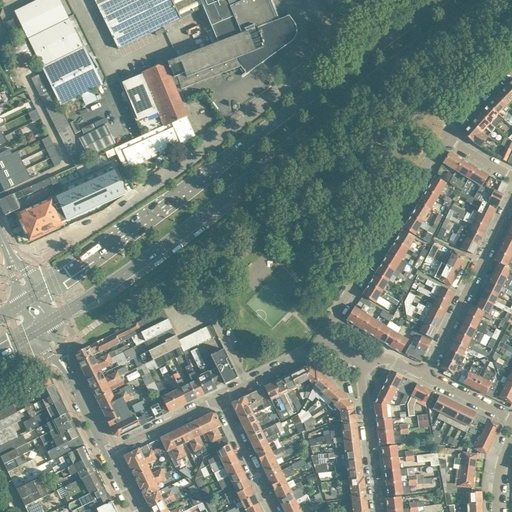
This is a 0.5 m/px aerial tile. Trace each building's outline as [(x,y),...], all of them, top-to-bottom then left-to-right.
[(37,0),(14,12),(28,39),(68,19),(59,0),(37,0)] [(170,0),(109,0),(97,6),(101,14),(107,27),(118,49),(180,19),(170,0)] [(218,42),(241,34),(226,0),(170,0),(180,19),(203,8),(218,42)] [(226,0),(241,34),(279,20),(270,0),(226,0)] [(293,26),(293,25),(287,17),(279,20),(241,34),(218,42),(196,50),(141,71),(141,72),(141,73),(141,72),(163,126),(171,123),(187,116),(171,78),(173,77),(174,78),(177,76),(181,87),(180,87),(181,89),(240,66),(245,73),(242,75),(243,76),(290,41),(291,40),(292,39),(293,38),(293,37),(294,36),(294,35),(294,34),(295,33),(295,32),(295,31),(295,30),(294,29),(294,28),(294,27),(293,26)] [(68,19),(28,39),(42,67),(82,47),(68,19)] [(8,33),(4,36),(10,47),(14,44),(8,33)] [(59,106),(102,85),(84,46),(82,47),(42,67),(44,73),(43,73),(47,81),(52,91),(56,101),(59,106)] [(164,126),(163,126),(141,72),(141,73),(142,75),(139,76),(138,74),(119,82),(141,136),(142,136),(164,126)] [(35,87),(47,81),(43,73),(31,79),(35,87)] [(52,91),(47,81),(35,87),(40,97),(52,91)] [(511,93),(505,87),(501,92),(500,93),(498,95),(497,96),(496,96),(506,106),(510,102),(511,103),(511,93)] [(40,97),(45,106),(56,101),(52,91),(40,97)] [(506,106),(496,96),(496,97),(495,97),(487,105),(501,118),(506,113),(510,109),(506,106)] [(61,109),(59,106),(56,101),(45,106),(49,115),(61,109)] [(501,118),(487,105),(479,115),(495,128),(498,124),(503,119),(501,118)] [(49,115),(53,124),(65,118),(61,109),(49,115)] [(495,128),(479,115),(471,124),(482,135),(487,137),(495,128)] [(187,117),(187,116),(171,123),(180,142),(180,141),(181,143),(183,142),(184,144),(194,139),(193,137),(195,137),(186,117),(187,117)] [(53,124),(58,133),(69,127),(65,118),(53,124)] [(180,142),(171,123),(163,126),(164,126),(142,136),(141,136),(106,153),(108,158),(117,154),(123,167),(124,167),(122,165),(128,162),(129,165),(180,142)] [(482,135),(471,124),(462,133),(472,142),(481,148),(487,137),(482,135)] [(106,125),(79,139),(88,157),(115,143),(106,125)] [(58,133),(62,141),(74,136),(69,127),(58,133)] [(13,132),(5,136),(7,140),(15,136),(13,132)] [(76,140),(74,136),(62,141),(66,150),(78,144),(76,140)] [(66,150),(71,160),(83,154),(78,144),(66,150)] [(505,147),(500,159),(506,162),(511,150),(505,147)] [(0,161),(12,155),(10,149),(0,154),(0,161)] [(463,160),(450,152),(443,163),(451,168),(456,171),(463,160)] [(12,155),(0,161),(0,172),(21,162),(16,153),(12,155)] [(83,155),(83,154),(71,160),(75,167),(87,161),(83,155)] [(456,171),(469,179),(476,168),(463,160),(456,171)] [(21,162),(0,172),(0,183),(25,171),(21,162)] [(481,186),(488,175),(476,168),(469,179),(480,186),(481,186)] [(60,195),(52,199),(63,223),(67,221),(125,195),(124,191),(114,170),(60,195)] [(25,171),(0,183),(0,193),(10,189),(30,179),(25,171)] [(449,183),(453,175),(448,172),(444,180),(449,183)] [(462,191),(465,186),(467,184),(453,175),(449,183),(452,185),(462,191)] [(55,176),(0,200),(0,203),(6,215),(5,215),(5,216),(21,209),(17,200),(52,184),(55,193),(62,190),(55,176)] [(435,177),(427,190),(439,197),(442,191),(446,184),(435,177)] [(508,185),(501,182),(497,191),(494,190),(491,195),(484,192),(484,191),(483,191),(478,201),(487,205),(488,203),(497,207),(508,185)] [(481,186),(474,199),(478,201),(483,191),(484,188),(481,186)] [(427,190),(419,202),(431,210),(439,197),(427,190)] [(480,208),(478,212),(491,219),(496,209),(487,205),(478,201),(474,199),(470,196),(461,192),(459,196),(454,197),(454,198),(461,202),(463,200),(467,202),(480,208)] [(447,196),(444,200),(451,204),(453,200),(447,196)] [(51,199),(18,214),(21,221),(20,221),(26,234),(27,233),(30,240),(63,225),(51,199)] [(442,205),(449,209),(451,204),(444,200),(442,205)] [(419,202),(411,215),(423,222),(431,210),(419,202)] [(459,214),(487,227),(491,219),(478,212),(473,210),(471,215),(467,213),(453,206),(451,210),(454,211),(459,214)] [(449,213),(446,219),(450,220),(454,211),(451,210),(449,213)] [(438,214),(434,223),(437,225),(440,219),(442,216),(438,214)] [(483,236),(487,227),(459,214),(458,217),(472,224),(470,229),(483,236)] [(411,215),(403,228),(415,235),(420,227),(427,232),(433,235),(435,230),(423,222),(411,215)] [(459,230),(458,230),(456,234),(456,235),(465,239),(465,238),(479,245),(483,236),(470,229),(461,225),(459,230)] [(445,229),(442,228),(437,237),(443,240),(447,230),(445,229)] [(415,239),(402,230),(395,241),(409,249),(415,239)] [(427,232),(423,240),(429,243),(433,235),(427,232)] [(511,235),(507,233),(502,242),(511,247),(511,235)] [(474,255),(479,245),(465,238),(465,239),(456,235),(452,244),(474,255)] [(389,252),(402,260),(409,249),(395,241),(389,252)] [(511,247),(502,242),(498,251),(511,258),(511,257),(511,247)] [(433,245),(428,256),(432,258),(433,259),(439,248),(433,245)] [(424,259),(428,251),(424,248),(419,256),(424,259)] [(458,271),(465,257),(465,256),(451,249),(449,255),(451,256),(448,261),(442,258),(440,262),(441,263),(458,271)] [(493,261),(497,263),(511,269),(511,258),(498,251),(493,261)] [(405,267),(407,263),(402,260),(389,252),(382,263),(400,273),(401,274),(405,267)] [(409,264),(413,267),(417,269),(422,265),(424,259),(419,256),(415,262),(411,260),(409,264)] [(376,273),(389,281),(393,274),(398,277),(400,273),(382,263),(376,273)] [(451,286),(458,271),(441,263),(434,278),(451,286)] [(511,269),(497,263),(493,271),(511,280),(511,278),(511,269)] [(406,271),(403,275),(407,278),(413,281),(415,277),(409,273),(406,271)] [(493,271),(489,280),(511,291),(511,286),(509,285),(511,280),(493,271)] [(323,281),(335,288),(336,289),(340,281),(327,273),(323,281)] [(369,284),(382,292),(389,281),(376,273),(369,284)] [(405,282),(401,289),(405,291),(407,293),(413,281),(407,278),(405,282)] [(454,293),(449,290),(428,280),(426,285),(434,289),(432,293),(450,302),(454,293)] [(511,296),(511,291),(489,280),(484,289),(498,296),(501,291),(511,296)] [(382,292),(369,284),(362,295),(376,303),(382,292)] [(436,300),(433,305),(446,311),(450,302),(432,293),(420,287),(418,291),(436,300)] [(484,289),(480,298),(503,309),(507,311),(511,313),(511,303),(510,309),(496,302),(498,296),(484,289)] [(410,293),(405,303),(412,306),(416,297),(410,293)] [(387,295),(385,298),(397,305),(398,302),(387,295)] [(361,297),(359,301),(363,304),(369,307),(370,306),(372,304),(361,297)] [(480,298),(475,307),(493,315),(495,311),(501,314),(503,309),(480,298)] [(437,329),(441,320),(417,309),(412,306),(405,303),(407,314),(412,316),(414,311),(422,315),(419,320),(437,329)] [(417,309),(441,320),(446,311),(433,305),(428,303),(426,307),(419,303),(417,309)] [(471,305),(466,314),(480,321),(482,315),(491,319),(493,315),(475,307),(471,305)] [(365,314),(355,308),(347,320),(357,327),(365,314)] [(168,319),(163,310),(143,319),(142,319),(143,320),(74,354),(78,362),(100,351),(101,352),(128,338),(168,319)] [(508,323),(510,318),(511,314),(511,313),(507,311),(502,320),(508,323)] [(357,327),(368,333),(376,321),(365,314),(357,327)] [(419,332),(432,339),(437,329),(419,320),(412,316),(407,314),(408,320),(414,323),(422,327),(419,332)] [(462,323),(484,334),(486,335),(488,331),(485,330),(488,325),(480,321),(466,314),(462,323)] [(154,337),(154,338),(172,329),(168,319),(128,338),(128,339),(132,337),(136,346),(154,337)] [(376,321),(368,333),(378,340),(386,327),(376,321)] [(462,323),(457,332),(471,339),(475,341),(480,343),(484,334),(462,323)] [(212,324),(206,327),(211,338),(217,335),(212,324)] [(203,341),(211,338),(206,327),(198,331),(203,341)] [(378,340),(389,346),(397,333),(386,327),(378,340)] [(496,340),(501,331),(495,328),(491,337),(496,340)] [(154,337),(146,341),(150,349),(166,342),(165,340),(176,336),(172,329),(154,338),(154,337)] [(198,331),(190,335),(195,345),(203,341),(198,331)] [(415,334),(421,337),(416,348),(409,345),(404,355),(420,363),(432,339),(419,332),(416,331),(415,334)] [(457,332),(453,341),(484,356),(488,355),(489,353),(473,346),(475,341),(471,339),(457,332)] [(397,333),(389,346),(400,353),(408,340),(397,333)] [(499,341),(504,344),(507,337),(502,334),(499,341)] [(190,335),(184,338),(189,348),(195,345),(190,335)] [(181,346),(178,341),(176,336),(165,340),(166,342),(150,349),(149,350),(154,360),(163,355),(172,351),(181,346)] [(496,340),(491,337),(487,346),(492,349),(496,340)] [(128,339),(128,338),(101,352),(100,351),(78,362),(83,372),(124,352),(122,347),(114,351),(114,350),(108,353),(95,359),(93,355),(101,352),(101,353),(128,339)] [(178,341),(181,346),(183,351),(189,348),(184,338),(178,341)] [(449,350),(463,357),(465,352),(478,358),(484,356),(453,341),(449,350)] [(511,352),(511,347),(504,344),(499,341),(497,345),(511,352)] [(181,346),(172,351),(176,358),(185,354),(183,351),(181,346)] [(124,352),(83,372),(87,381),(102,373),(100,369),(116,362),(118,365),(128,360),(133,358),(137,356),(133,348),(129,350),(124,352)] [(197,348),(190,351),(191,353),(198,368),(199,367),(203,374),(196,377),(205,394),(217,388),(216,387),(224,383),(216,368),(208,372),(197,348)] [(210,356),(216,368),(224,383),(225,384),(238,378),(224,349),(210,356)] [(137,356),(133,358),(138,368),(140,367),(145,364),(154,360),(149,350),(140,354),(140,355),(137,356)] [(449,350),(444,359),(463,368),(469,371),(471,367),(462,363),(465,358),(463,357),(449,350)] [(172,351),(163,355),(166,362),(176,358),(172,351)] [(163,355),(154,360),(157,365),(158,367),(167,363),(166,362),(163,355)] [(503,365),(511,369),(511,358),(508,357),(506,362),(504,361),(503,365)] [(462,384),(469,371),(463,368),(444,359),(440,368),(451,374),(453,375),(455,371),(461,374),(461,375),(462,375),(459,382),(462,384)] [(147,369),(157,365),(154,360),(145,364),(147,369)] [(511,369),(503,365),(496,362),(494,361),(497,369),(500,368),(502,370),(510,374),(508,379),(511,381),(511,369)] [(149,373),(147,369),(145,364),(140,367),(144,375),(149,373)] [(189,384),(196,398),(205,394),(196,377),(190,365),(185,367),(192,382),(189,384)] [(308,380),(313,384),(321,375),(315,370),(310,365),(305,368),(305,367),(304,368),(308,380)] [(474,390),(480,378),(478,377),(482,368),(478,366),(477,369),(471,367),(469,371),(462,384),(471,388),(471,389),(474,390)] [(102,373),(87,381),(92,390),(119,377),(129,372),(126,367),(117,372),(104,378),(103,375),(102,373)] [(296,386),(308,380),(304,368),(290,375),(296,388),(297,388),(296,386)] [(486,370),(481,379),(480,378),(474,390),(476,391),(485,395),(490,386),(495,374),(486,370)] [(384,385),(396,391),(398,392),(404,395),(408,397),(408,396),(415,383),(407,379),(403,388),(398,386),(402,377),(391,371),(384,385)] [(149,373),(144,375),(141,376),(146,386),(154,382),(149,373)] [(187,403),(196,398),(189,384),(185,386),(178,373),(173,376),(187,403)] [(511,381),(508,379),(505,384),(497,380),(498,378),(495,376),(495,374),(490,386),(495,388),(496,386),(498,387),(499,386),(511,392),(511,381)] [(293,390),(296,388),(290,375),(281,379),(293,403),(298,401),(293,390)] [(323,394),(332,384),(321,375),(313,384),(315,386),(314,388),(311,388),(310,392),(307,398),(312,402),(316,397),(319,399),(323,394)] [(13,393),(8,396),(12,404),(21,400),(54,384),(50,376),(18,392),(18,391),(17,391),(13,393)] [(177,408),(187,403),(173,376),(168,378),(175,391),(170,393),(177,408)] [(119,377),(92,390),(96,398),(110,391),(109,388),(122,382),(119,377)] [(281,379),(273,383),(276,390),(289,417),(294,415),(284,394),(288,392),(281,379)] [(150,395),(154,394),(159,392),(155,385),(154,382),(146,386),(150,395)] [(155,385),(159,392),(160,395),(163,401),(169,412),(177,408),(170,393),(167,395),(161,382),(155,385)] [(273,383),(264,387),(271,401),(276,398),(282,411),(277,414),(280,420),(281,420),(281,421),(282,421),(283,421),(289,417),(276,390),(273,383)] [(25,408),(57,392),(54,384),(21,400),(25,408)] [(343,394),(336,388),(332,384),(323,394),(330,400),(334,403),(333,404),(333,405),(343,394)] [(425,402),(431,392),(431,391),(417,384),(407,404),(408,417),(414,416),(413,407),(417,399),(425,402)] [(110,391),(96,398),(97,399),(101,408),(129,394),(133,392),(130,385),(119,390),(120,392),(113,396),(111,392),(110,391)] [(396,391),(384,385),(377,398),(387,403),(390,404),(396,391)] [(490,386),(485,395),(492,399),(496,390),(501,392),(498,397),(511,404),(511,402),(511,392),(499,386),(498,387),(496,386),(495,388),(490,386)] [(232,403),(236,412),(267,397),(263,388),(232,403)] [(61,400),(57,392),(25,408),(29,416),(46,407),(61,400)] [(433,393),(428,404),(429,410),(432,409),(440,413),(447,399),(440,395),(439,396),(433,393)] [(129,394),(101,408),(105,416),(126,405),(125,403),(131,400),(129,394)] [(327,405),(326,406),(334,413),(340,412),(354,411),(354,410),(353,404),(348,399),(343,394),(333,405),(333,404),(334,403),(330,400),(327,405)] [(0,420),(14,413),(16,412),(12,404),(8,396),(0,399),(0,420)] [(267,397),(236,412),(240,421),(250,416),(253,414),(251,410),(262,404),(264,409),(271,406),(267,397)] [(387,403),(377,398),(374,404),(376,421),(387,420),(386,406),(387,403)] [(447,399),(440,413),(437,418),(443,421),(445,422),(454,402),(447,399)] [(36,428),(47,423),(68,413),(61,400),(46,407),(47,410),(22,422),(28,432),(36,428)] [(126,405),(105,416),(106,418),(105,418),(110,427),(134,416),(139,413),(148,409),(144,401),(131,406),(133,410),(129,412),(127,407),(126,405)] [(134,416),(110,427),(114,436),(118,437),(169,412),(163,401),(148,409),(139,413),(141,417),(137,420),(134,416)] [(462,406),(454,402),(445,422),(447,423),(452,426),(462,406)] [(469,410),(462,406),(452,426),(457,428),(460,429),(469,410)] [(472,423),(477,413),(469,410),(460,429),(462,430),(467,433),(470,427),(472,423)] [(306,413),(300,420),(301,422),(301,424),(303,423),(312,417),(308,411),(306,413)] [(356,422),(354,411),(340,412),(341,417),(328,418),(329,423),(341,422),(341,424),(356,422)] [(14,413),(0,420),(0,430),(12,425),(20,420),(16,412),(14,413)] [(213,412),(205,417),(216,441),(220,447),(229,442),(225,436),(221,438),(216,428),(220,426),(217,418),(216,418),(213,412)] [(72,420),(68,413),(47,423),(36,428),(39,436),(72,420)] [(240,421),(244,429),(268,418),(266,413),(255,418),(253,414),(250,416),(240,421)] [(482,434),(494,440),(501,425),(477,413),(472,423),(477,426),(479,422),(487,425),(482,434)] [(427,415),(416,416),(418,428),(429,427),(427,415)] [(299,416),(291,420),(294,426),(301,422),(300,420),(299,416)] [(205,417),(196,421),(202,435),(206,433),(214,449),(219,447),(216,441),(205,417)] [(305,428),(313,423),(315,422),(312,417),(303,423),(305,428)] [(268,418),(244,429),(248,437),(261,431),(259,426),(270,421),(268,418)] [(387,420),(376,421),(378,433),(392,432),(391,419),(387,420)] [(43,444),(54,439),(75,428),(72,420),(39,436),(43,444)] [(199,437),(202,435),(196,421),(187,426),(199,450),(204,447),(199,437)] [(301,422),(294,426),(298,434),(302,432),(303,431),(301,424),(301,422)] [(330,430),(323,432),(324,437),(330,435),(357,432),(356,422),(341,424),(341,429),(330,430)] [(261,431),(248,437),(252,446),(276,434),(283,431),(279,423),(261,431)] [(307,432),(315,429),(313,423),(305,428),(307,432)] [(0,445),(18,437),(12,425),(0,430),(0,445)] [(194,452),(199,450),(187,426),(178,430),(185,443),(188,442),(194,452)] [(79,436),(75,428),(54,439),(43,444),(47,452),(79,436)] [(185,443),(178,430),(169,434),(181,458),(186,456),(181,445),(185,443)] [(298,434),(295,435),(299,443),(300,444),(305,442),(302,432),(298,434)] [(357,432),(330,435),(331,439),(333,439),(333,445),(334,444),(358,441),(357,432)] [(392,432),(378,433),(379,445),(393,443),(392,432)] [(176,461),(181,458),(169,434),(161,438),(167,452),(171,450),(176,461)] [(252,446),(257,455),(270,448),(267,444),(278,438),(276,434),(252,446)] [(494,440),(482,434),(478,444),(476,443),(473,448),(486,455),(488,451),(493,440),(494,440)] [(18,437),(0,445),(0,455),(0,456),(27,443),(23,435),(18,437)] [(83,444),(79,436),(47,452),(51,461),(83,444)] [(335,449),(325,450),(326,455),(360,451),(358,441),(334,444),(335,449)] [(0,457),(4,464),(23,454),(30,451),(26,444),(27,443),(0,456),(1,457),(0,457)] [(217,455),(207,460),(209,464),(233,452),(229,444),(215,451),(217,455)] [(152,451),(151,449),(149,450),(147,445),(126,455),(125,458),(129,466),(153,454),(154,455),(162,450),(161,447),(152,451)] [(45,472),(41,474),(43,480),(55,474),(90,457),(84,446),(58,459),(61,464),(53,468),(53,470),(48,473),(45,472)] [(383,461),(397,459),(396,446),(382,448),(383,461)] [(270,448),(257,455),(261,463),(284,452),(282,447),(271,452),(270,448)] [(436,447),(436,449),(437,454),(438,457),(448,459),(449,449),(436,447)] [(293,448),(261,463),(265,471),(265,472),(278,466),(278,465),(276,460),(286,455),(294,451),(293,448)] [(326,455),(323,456),(323,458),(325,460),(345,457),(346,462),(361,460),(360,451),(326,455)] [(233,452),(209,464),(213,473),(224,468),(238,461),(233,452)] [(461,470),(474,471),(476,455),(461,453),(460,459),(455,459),(454,465),(461,465),(461,470)] [(4,464),(8,472),(27,462),(23,454),(4,464)] [(153,454),(129,466),(134,476),(149,469),(147,464),(156,460),(154,455),(153,454)] [(437,454),(417,457),(417,463),(430,462),(431,467),(436,466),(439,466),(439,464),(438,457),(437,454)] [(96,471),(90,457),(55,474),(58,479),(63,476),(64,478),(76,472),(80,479),(96,471)] [(8,472),(11,479),(37,466),(36,464),(33,459),(27,462),(8,472)] [(383,461),(385,472),(399,471),(398,464),(397,459),(383,461)] [(278,466),(265,472),(270,482),(294,470),(305,464),(303,460),(281,471),(279,466),(278,466)] [(335,473),(362,469),(361,460),(346,462),(346,467),(335,468),(335,473)] [(224,468),(213,473),(218,481),(242,470),(238,461),(224,468)] [(317,474),(318,473),(324,472),(322,465),(315,467),(317,474)] [(39,475),(41,474),(37,467),(37,466),(11,479),(16,489),(40,477),(39,475)] [(191,479),(192,478),(186,467),(179,471),(191,479)] [(149,469),(134,476),(139,486),(166,473),(164,469),(161,470),(160,469),(151,474),(149,469)] [(204,477),(200,469),(198,470),(195,478),(195,479),(195,480),(195,481),(195,482),(201,479),(204,477)] [(349,480),(363,478),(362,469),(335,473),(336,477),(347,476),(348,481),(349,481),(349,480)] [(458,486),(472,488),(474,471),(461,470),(459,480),(457,480),(457,484),(446,484),(445,469),(440,470),(444,492),(457,493),(458,486)] [(242,470),(218,481),(222,490),(232,485),(246,479),(242,470)] [(270,482),(274,490),(287,484),(285,479),(296,474),(294,470),(270,482)] [(400,483),(409,482),(417,481),(416,475),(409,476),(408,470),(399,471),(385,472),(386,485),(400,483)] [(69,504),(90,493),(104,486),(96,471),(80,479),(64,487),(68,495),(64,497),(68,504),(69,504)] [(166,473),(139,486),(144,496),(159,489),(156,484),(171,476),(169,472),(166,473)] [(25,506),(38,500),(48,495),(40,477),(16,489),(25,506)] [(338,492),(365,488),(363,478),(349,480),(349,481),(349,485),(337,487),(338,492)] [(205,485),(201,479),(195,482),(198,488),(205,485)] [(234,489),(224,494),(226,498),(250,487),(246,479),(232,485),(234,489)] [(293,481),(287,484),(274,490),(278,499),(302,487),(300,482),(295,485),(293,481)] [(302,487),(278,499),(282,507),(304,496),(302,493),(312,488),(310,483),(302,487)] [(400,483),(386,485),(388,496),(402,494),(400,483)] [(90,493),(69,504),(72,511),(78,509),(108,494),(104,486),(90,493)] [(159,491),(145,498),(149,507),(179,492),(176,486),(168,490),(167,487),(159,491)] [(250,487),(226,498),(228,502),(233,499),(236,504),(254,495),(250,487)] [(204,499),(210,496),(205,488),(200,490),(204,499)] [(366,499),(365,488),(338,492),(338,496),(350,494),(351,499),(351,500),(366,499)] [(179,492),(149,507),(151,511),(161,511),(168,509),(166,505),(181,497),(179,492)] [(466,505),(467,505),(482,503),(481,492),(466,493),(466,494),(463,494),(464,505),(466,505)] [(97,509),(112,501),(108,494),(78,509),(79,511),(81,511),(89,508),(91,511),(97,509)] [(198,494),(191,498),(195,507),(196,506),(197,506),(202,503),(198,494)] [(446,506),(449,506),(452,506),(451,494),(444,494),(446,505),(446,506)] [(239,511),(258,503),(254,495),(236,504),(238,509),(236,510),(234,508),(225,511),(239,511)] [(306,495),(304,496),(282,507),(284,511),(293,511),(310,504),(306,495)] [(210,496),(204,499),(208,507),(213,504),(210,496)] [(386,499),(387,511),(389,511),(402,510),(400,497),(386,499)] [(293,511),(302,511),(312,508),(323,502),(322,498),(316,501),(310,504),(293,511)] [(343,511),(367,509),(366,499),(351,500),(352,506),(340,508),(340,511),(343,511)] [(33,511),(42,508),(38,500),(25,506),(27,511),(33,511)] [(116,511),(112,501),(97,509),(98,511),(116,511)] [(202,503),(197,506),(198,509),(199,511),(200,511),(206,509),(202,503)] [(258,503),(239,511),(261,511),(262,511),(258,503)] [(467,505),(466,505),(466,511),(482,511),(482,510),(482,504),(482,503),(467,505)]
